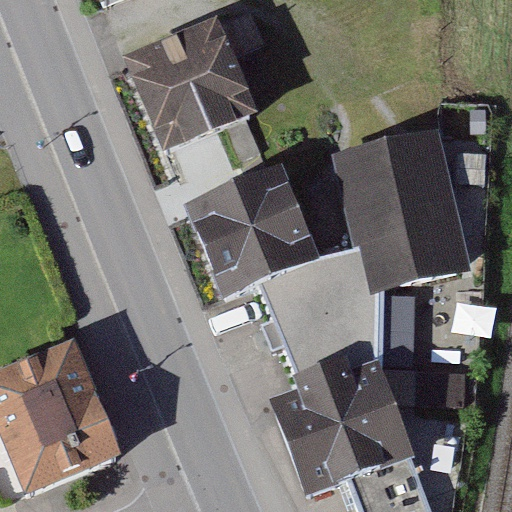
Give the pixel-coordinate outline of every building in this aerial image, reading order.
[(94,0),(98,9),(121,0),(94,0)] [(222,31),(126,68),(161,158),(257,121),(222,31)] [(433,137),(338,160),(370,294),(465,271),(433,137)] [(291,175),(187,213),(219,300),(323,262),(291,175)] [(48,500),(140,470),(99,349),(7,380),(48,500)] [(375,370),(273,405),(310,510),(412,474),(375,370)]
